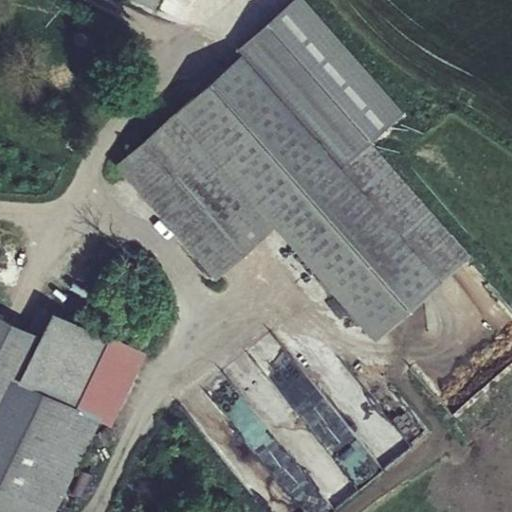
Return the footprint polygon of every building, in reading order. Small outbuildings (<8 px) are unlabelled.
[(296,0),(240,49),(243,52),(342,165),(370,141),(405,111),(307,0),(296,0)] [(342,165),(243,52),(118,163),(179,232),(239,179),(279,224),(378,337),(443,280),(342,165)] [(370,141),(342,165),(443,280),(471,255),(370,141)] [(239,179),(179,232),(219,277),(279,224),(239,179)] [(0,313),(0,435),(27,382),(79,406),(112,339),(54,311),(42,334),(0,313)] [(229,452),(273,511),(333,511),(340,507),(321,480),(332,479),(343,470),(345,484),(352,489),(417,440),(382,413),(386,444),(373,434),(363,448),(336,452),(337,461),(307,465),(298,453),(308,439),(284,407),(318,434),(318,427),(330,417),(319,408),(316,390),(294,393),(280,374),(282,391),(264,405),(267,423),(254,414),(244,427),(260,448),(229,452)] [(0,435),(0,509),(6,511),(55,511),(102,418),(79,406),(27,382),(0,435)]
